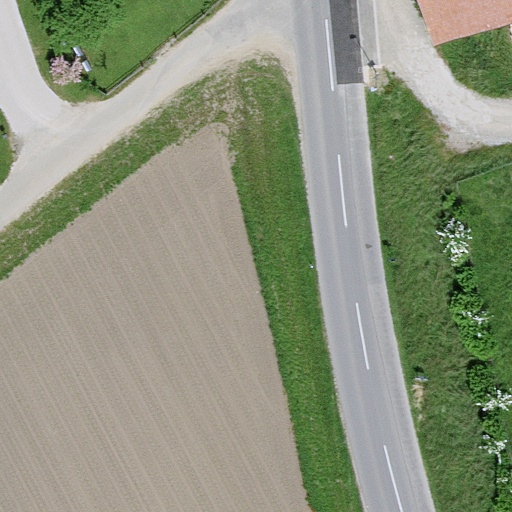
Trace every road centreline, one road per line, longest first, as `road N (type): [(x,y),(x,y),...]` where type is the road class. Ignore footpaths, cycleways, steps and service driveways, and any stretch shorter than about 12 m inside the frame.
road 1 (secondary): [(410,511),(365,338),(324,0)]
road 2 (track): [(252,0),(0,207)]
